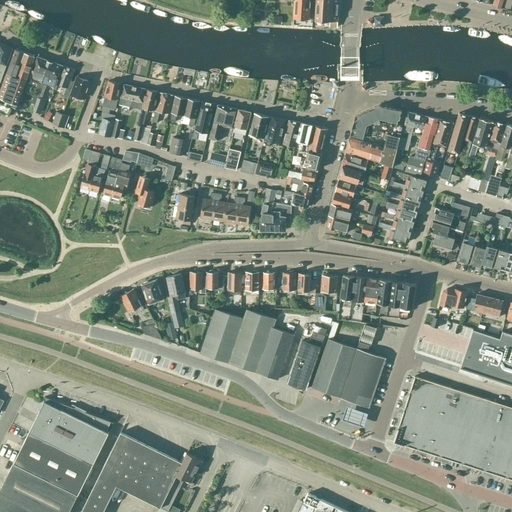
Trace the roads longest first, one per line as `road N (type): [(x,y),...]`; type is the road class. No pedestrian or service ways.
road 1 (unclassified): [(392,511),(28,373)]
road 2 (unclassified): [(371,451),(284,416),(231,374),(56,322)]
road 3 (residential): [(341,124),(100,71)]
road 4 (residential): [(412,266),(183,258)]
road 5 (residential): [(511,115),(459,101),(348,98)]
road 6 (residential): [(183,258),(103,286),(64,308),(56,322)]
road 7 (residential): [(310,245),(213,248),(183,258)]
road 8 (residential): [(310,245),(341,124)]
